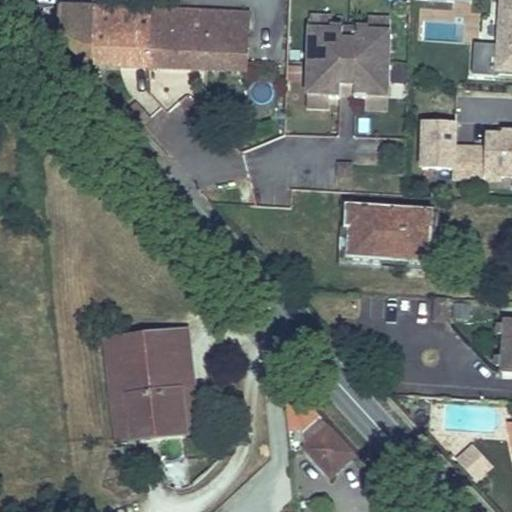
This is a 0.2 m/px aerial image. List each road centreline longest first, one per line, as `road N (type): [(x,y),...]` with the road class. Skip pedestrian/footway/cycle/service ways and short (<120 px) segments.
road 1 (secondary): [(0,14),(457,511)]
road 2 (unknown): [(140,167),(179,136),(232,178),(332,161),(392,163)]
